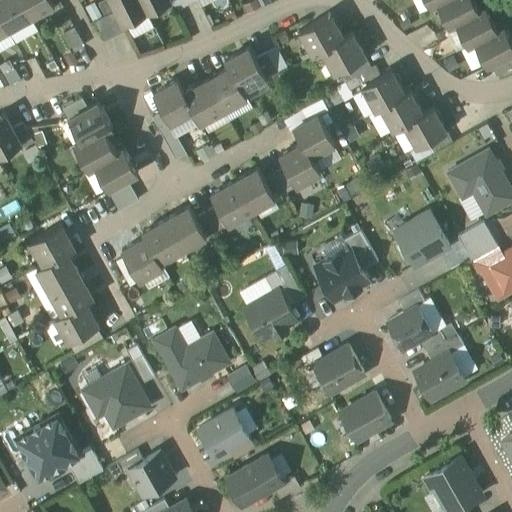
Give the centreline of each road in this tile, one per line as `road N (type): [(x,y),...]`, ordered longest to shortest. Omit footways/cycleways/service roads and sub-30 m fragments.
road 1 (residential): [(304,0),(114,77)]
road 2 (residential): [(511,94),(495,104),(456,98),(347,0)]
road 3 (residential): [(127,312),(87,237),(178,190)]
road 4 (residential): [(425,438),(354,317)]
road 5 (residential): [(114,77),(178,190)]
